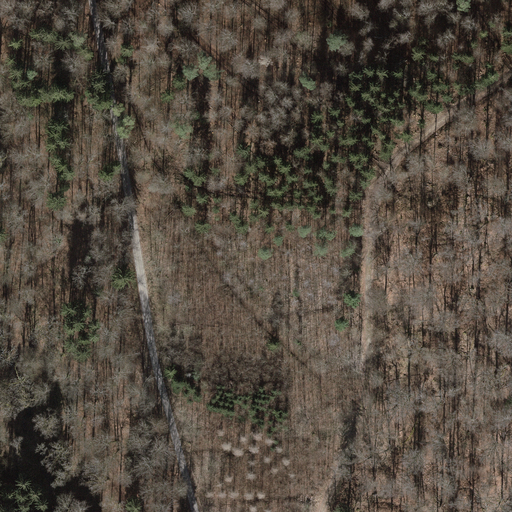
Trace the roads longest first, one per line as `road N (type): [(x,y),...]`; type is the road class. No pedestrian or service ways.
road 1 (track): [(202,511),(147,326),(87,0)]
road 2 (track): [(324,511),(369,364),(379,179),(405,149),(511,72)]
